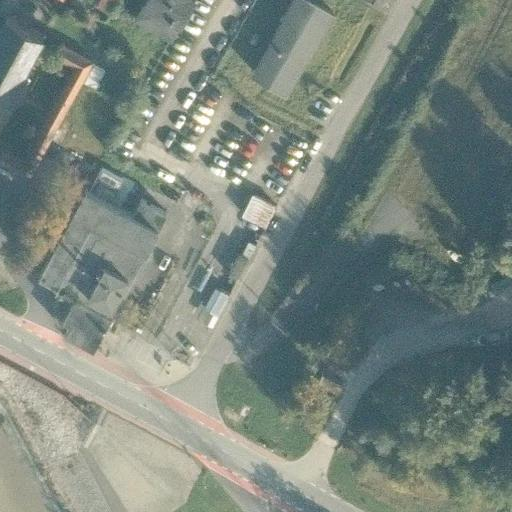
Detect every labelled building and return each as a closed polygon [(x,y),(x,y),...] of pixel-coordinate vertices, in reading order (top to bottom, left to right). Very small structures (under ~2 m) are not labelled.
[(146,0),(137,16),(172,34),(190,0),(146,0)] [(276,34),(254,73),(285,91),(307,52),(309,53),(332,12),(310,0),(292,0),(273,33),(276,34)] [(0,115),(1,116),(28,68),(26,66),(45,33),(9,13),(0,28),(0,115)] [(2,159),(34,177),(98,63),(66,45),(58,58),(77,68),(27,156),(9,146),(2,159)] [(97,347),(169,213),(138,196),(130,210),(85,186),(37,275),(75,295),(63,316),(71,320),(66,330),(97,347)] [(259,189),(247,210),(270,223),(282,202),(259,189)]
